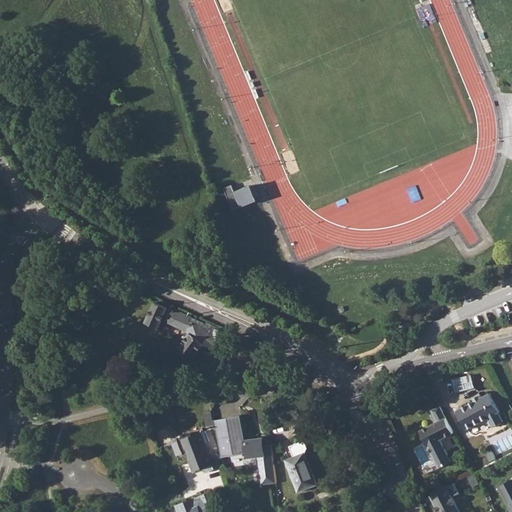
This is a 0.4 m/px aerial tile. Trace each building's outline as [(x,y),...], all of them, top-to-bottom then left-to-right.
[(249,182),(234,188),(241,204),(256,198),(249,182)] [(220,343),(224,331),(217,328),(217,326),(207,321),(206,322),(204,327),(190,320),(192,316),(180,312),(180,313),(155,302),(147,323),(159,328),(163,320),(182,328),(187,330),(189,334),(179,347),(192,358),(203,345),(210,347),(212,344),(216,345),(220,343)] [(265,371),(251,371),(251,379),(266,379),(265,371)] [(472,374),(453,378),(456,392),(475,387),(472,374)] [(476,401),(457,411),(468,430),(489,418),(494,427),(504,422),(499,413),(500,412),(490,393),(481,398),(476,401)] [(455,433),(441,406),(433,411),(438,422),(420,431),(428,446),(429,446),(440,468),(452,462),(441,440),(455,433)] [(241,414),(215,419),(221,456),(248,451),(258,454),(262,484),(277,482),(272,443),(264,444),(261,444),(260,437),(246,439),(241,414)] [(190,431),(176,436),(183,455),(189,452),(191,457),(190,458),(195,470),(204,467),(206,471),(214,468),(200,430),(191,434),(190,431)] [(306,462),(302,454),(286,459),(298,491),(318,483),(309,461),(306,462)] [(511,511),(511,479),(499,487),(511,511)] [(431,492),(438,511),(462,511),(455,495),(461,493),(456,482),(431,492)] [(179,511),(214,511),(212,506),(217,504),(212,490),(187,500),(176,504),(179,511)]
